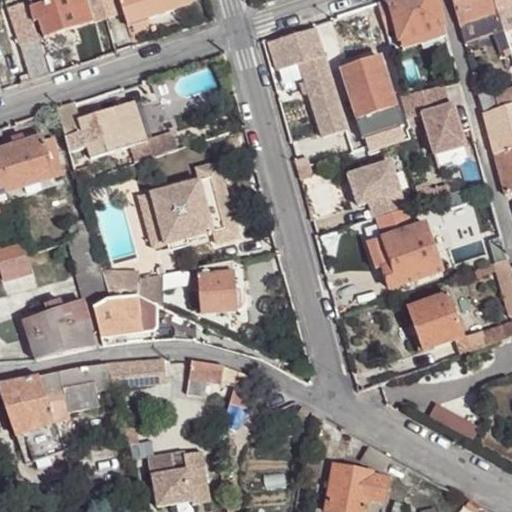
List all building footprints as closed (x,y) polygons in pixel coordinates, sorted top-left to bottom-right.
[(85,0),(51,0),(31,7),(31,9),(35,21),(39,19),(87,4),(85,0)] [(85,0),(87,4),(91,17),(104,13),(100,0),(85,0)] [(100,0),(104,13),(106,19),(124,13),(119,0),(100,0)] [(119,0),(124,13),(124,17),(145,10),(147,20),(192,5),(190,0),(119,0)] [(436,0),(389,0),(400,40),(444,27),(436,0)] [(487,15),(497,11),(493,0),(452,0),(459,24),(487,15)] [(511,0),(493,0),(497,11),(511,6),(511,0)] [(106,19),(104,13),(91,17),(87,4),(39,19),(44,37),(93,23),(106,19)] [(378,4),(364,9),(369,25),(384,20),(378,4)] [(511,6),(497,11),(504,30),(511,27),(511,6)] [(35,21),(31,9),(14,13),(20,39),(38,34),(35,21)] [(145,10),(124,17),(127,27),(147,20),(145,10)] [(498,52),(510,48),(504,30),(497,11),(487,15),(492,36),(498,52)] [(447,36),(444,27),(400,40),(402,50),(447,36)] [(315,30),(269,44),(277,72),(299,65),(323,139),(347,131),(315,30)] [(45,61),(39,38),(21,43),(31,81),(32,81),(49,76),(45,61)] [(379,57),(343,69),(360,120),(357,121),(363,141),(366,140),(370,153),(406,141),(401,128),(405,127),(398,107),(395,108),(386,78),(394,75),(389,58),(380,60),(379,57)] [(439,88),(436,89),(442,108),(449,106),(443,87),(439,88)] [(511,88),(494,94),(499,111),(511,106),(511,88)] [(405,96),(400,97),(408,121),(423,116),(436,155),(466,146),(453,105),(449,106),(442,108),(436,89),(405,96)] [(478,96),(484,116),(499,111),(494,94),(494,91),(478,96)] [(74,104),(57,110),(65,136),(69,153),(86,147),(90,158),(147,140),(141,118),(137,119),(132,101),(79,118),(74,104)] [(484,116),(495,158),(511,151),(511,106),(499,111),(484,116)] [(11,140),(13,147),(37,139),(35,133),(11,140)] [(0,151),(0,171),(7,194),(25,189),(39,184),(55,179),(50,161),(44,145),(42,138),(37,139),(13,147),(0,151)] [(51,143),(44,145),(50,161),(56,159),(51,143)] [(511,151),(495,158),(505,195),(511,192),(511,151)] [(197,181),(219,174),(216,162),(194,169),(197,181)] [(391,162),(349,175),(359,206),(370,203),(374,218),(406,208),(391,162)] [(74,169),(77,181),(93,176),(90,165),(74,169)] [(238,239),(219,174),(197,181),(151,194),(165,244),(181,241),(212,232),(217,246),(238,239)] [(41,191),(39,184),(25,189),(27,195),(41,191)] [(0,206),(11,204),(7,194),(0,196),(0,206)] [(152,248),(165,244),(151,194),(137,198),(152,248)] [(72,242),(92,236),(87,217),(68,224),(72,242)] [(436,252),(428,229),(427,224),(384,238),(393,264),(383,267),(391,289),(442,271),(436,252)] [(438,226),(428,229),(436,252),(446,249),(438,226)] [(87,255),(96,253),(92,236),(72,242),(68,243),(76,272),(91,268),(87,255)] [(181,241),(165,244),(167,250),(182,246),(181,241)] [(91,268),(99,265),(96,253),(87,255),(91,268)] [(511,320),(511,275),(510,267),(507,260),(496,264),(511,320)] [(232,261),(199,267),(200,279),(233,276),(232,261)] [(86,306),(108,300),(101,273),(99,265),(91,268),(76,272),(86,306)] [(199,267),(190,269),(191,279),(200,279),(199,267)] [(190,269),(163,274),(162,288),(190,283),(191,279),(190,269)] [(101,273),(108,300),(122,289),(137,296),(140,279),(140,275),(101,273)] [(140,279),(137,296),(138,298),(159,308),(162,288),(163,274),(140,279)] [(233,276),(200,279),(200,290),(201,314),(235,312),(234,292),(233,276)] [(200,279),(191,279),(190,283),(191,290),(200,290),(200,279)] [(240,292),(234,292),(235,312),(238,312),(244,308),(246,303),(245,297),(240,292)] [(437,347),(464,338),(449,295),(409,309),(424,352),(437,347)] [(102,347),(143,342),(142,333),(138,300),(138,298),(137,296),(108,300),(92,309),(102,347)] [(45,304),(47,315),(53,331),(87,320),(83,303),(65,309),(61,298),(45,304)] [(153,306),(138,300),(142,333),(152,332),(154,328),(153,306)] [(23,323),(28,340),(53,331),(47,315),(23,323)] [(35,361),(95,349),(87,320),(53,331),(28,340),(35,361)] [(442,363),(511,339),(511,321),(464,338),(437,347),(442,363)] [(164,360),(108,364),(111,380),(114,390),(114,391),(166,384),(164,360)] [(224,366),(192,361),(190,379),(204,381),(221,384),(224,366)] [(54,423),(14,437),(23,466),(62,454),(54,426),(68,423),(67,417),(98,410),(94,395),(112,390),(113,391),(114,391),(114,390),(111,380),(108,364),(86,367),(78,368),(39,376),(44,393),(50,410),(57,408),(60,419),(53,421),(54,423)] [(244,373),(234,404),(252,411),(263,381),(261,379),(244,373)] [(39,376),(0,384),(0,391),(14,437),(54,423),(53,421),(50,410),(44,393),(39,376)] [(204,381),(190,379),(187,393),(202,395),(204,381)] [(57,408),(50,410),(53,421),(60,419),(57,408)] [(293,436),(291,425),(273,427),(274,439),(293,436)] [(123,429),(121,429),(122,432),(124,439),(126,446),(135,444),(132,427),(129,427),(123,429)] [(124,439),(122,432),(114,434),(116,440),(124,439)] [(392,457),(371,445),(364,459),(384,471),(392,457)] [(210,503),(201,452),(183,456),(185,471),(173,473),(170,455),(146,460),(149,481),(152,481),(156,509),(191,503),(192,506),(210,503)] [(371,473),(333,466),(324,511),(364,511),(367,501),(382,503),(387,480),(371,476),(371,473)] [(413,469),(408,466),(404,472),(408,476),(413,469)] [(0,511),(13,511),(9,496),(0,499),(0,511)]
